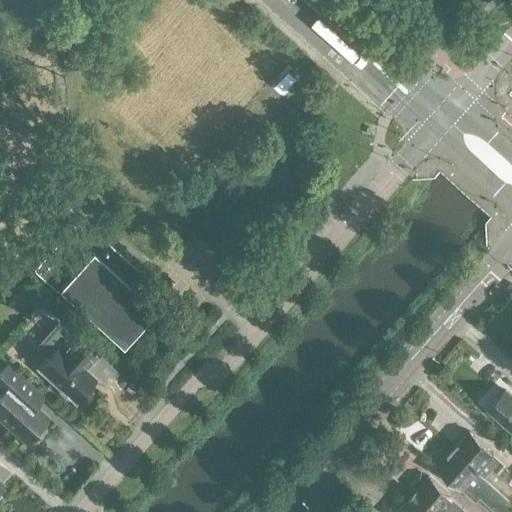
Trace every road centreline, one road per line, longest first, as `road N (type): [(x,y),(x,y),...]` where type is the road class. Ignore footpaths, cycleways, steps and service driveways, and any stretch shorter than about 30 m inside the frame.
road 1 (tertiary): [(279,511),(511,245)]
road 2 (unclassified): [(244,334),(441,118)]
road 3 (residential): [(85,511),(244,334)]
road 4 (tertiary): [(441,118),(303,0)]
